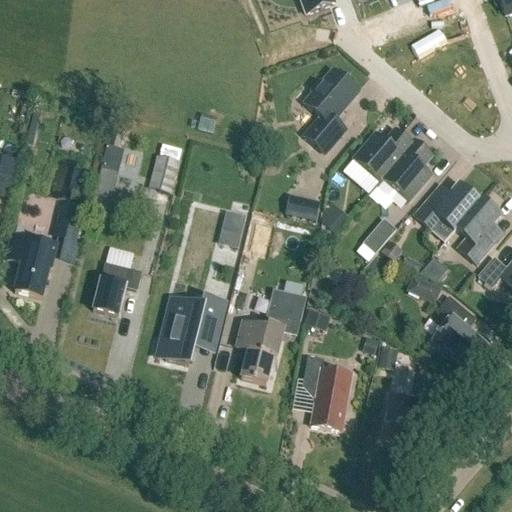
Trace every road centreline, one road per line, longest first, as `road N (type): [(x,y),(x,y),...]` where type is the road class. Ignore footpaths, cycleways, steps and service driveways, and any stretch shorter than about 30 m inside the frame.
road 1 (tertiary): [(259,511),(0,386)]
road 2 (residential): [(511,112),(486,56),(468,51),(425,85),(423,109)]
road 3 (unclassified): [(433,511),(511,420)]
